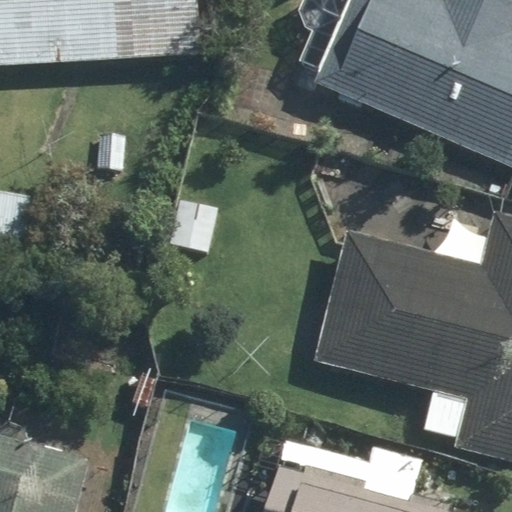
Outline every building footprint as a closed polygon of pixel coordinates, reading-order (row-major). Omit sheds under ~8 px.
[(0,0),(0,67),(206,56),(202,0),(0,0)] [(356,0),(319,85),(511,168),(511,0),(449,0),(448,2),(444,0),(356,0)] [(136,134),(95,129),(89,178),(130,183),(136,134)] [(39,177),(0,171),(0,248),(28,253),(39,177)] [(224,210),(179,203),(169,268),(213,275),(224,210)] [(511,462),(511,216),(503,214),(488,270),(355,236),(322,363),(438,393),(426,440),(511,462)] [(463,511),(418,500),(428,462),(379,448),(375,463),(258,431),(235,511),(463,511)] [(0,511),(84,511),(97,463),(0,436),(0,511)]
